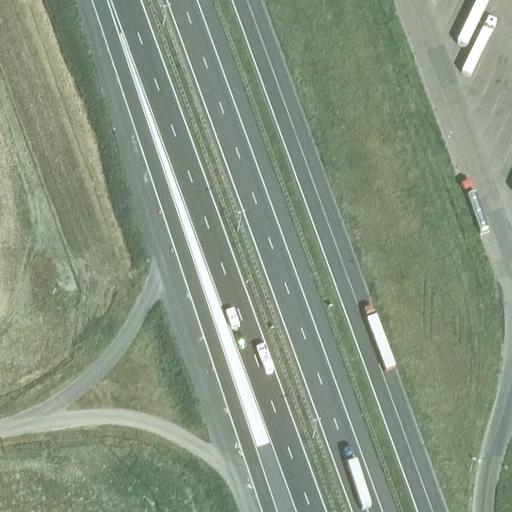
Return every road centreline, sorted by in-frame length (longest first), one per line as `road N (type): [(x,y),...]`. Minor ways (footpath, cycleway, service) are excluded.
road 1 (motorway): [(366,511),(180,0)]
road 2 (motorway): [(426,511),(241,0)]
road 3 (motorway): [(124,0),(306,511)]
road 4 (motorway): [(116,0),(174,230),(267,511)]
road 5 (track): [(31,425),(126,420),(214,459)]
road 6 (track): [(153,285),(128,335),(94,376),(31,425)]
road 7 (motorway): [(481,511),(511,392)]
